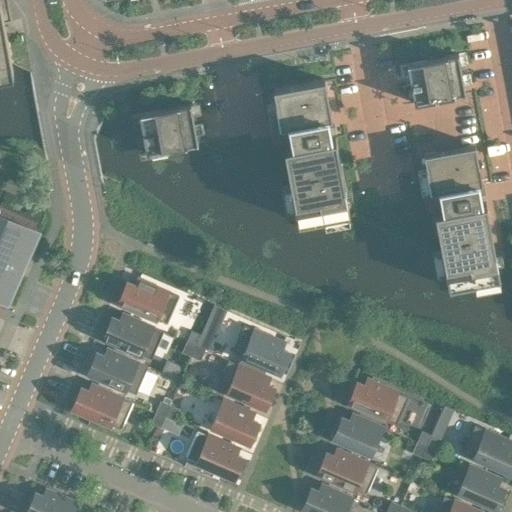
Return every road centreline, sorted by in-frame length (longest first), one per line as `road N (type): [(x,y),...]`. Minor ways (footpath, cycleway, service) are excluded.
road 1 (unclassified): [(41,347),(83,247),(66,121),(84,66)]
road 2 (residential): [(206,511),(9,426)]
road 3 (unclassified): [(84,66),(130,68),(223,51)]
road 4 (unclassified): [(223,51),(358,29)]
road 5 (unclassified): [(358,29),(491,2)]
road 6 (unclassified): [(348,0),(219,23)]
road 7 (unclassified): [(219,23),(144,37),(100,31)]
